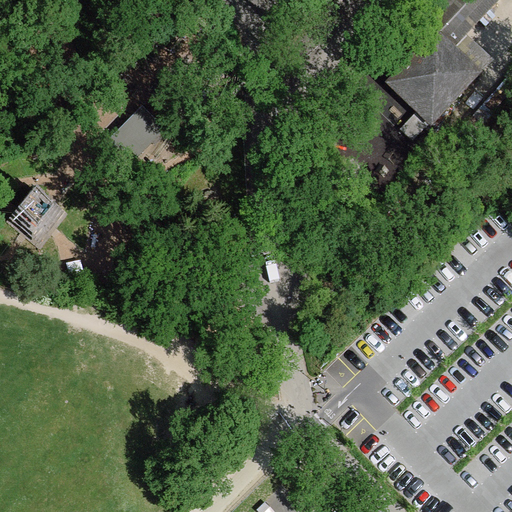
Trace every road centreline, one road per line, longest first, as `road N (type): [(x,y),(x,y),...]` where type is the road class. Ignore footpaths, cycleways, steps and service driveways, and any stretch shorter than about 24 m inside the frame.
road 1 (residential): [(393,511),(299,401),(263,249),(261,76),(249,0)]
road 2 (track): [(511,51),(365,250),(278,301)]
road 3 (track): [(259,114),(284,97),(369,0)]
road 4 (track): [(299,401),(274,440),(205,511)]
